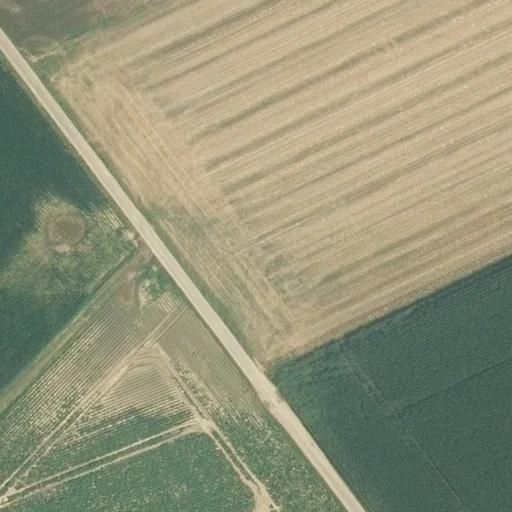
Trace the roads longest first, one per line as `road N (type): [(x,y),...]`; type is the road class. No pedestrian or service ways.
road 1 (track): [(0,39),(355,511)]
road 2 (track): [(0,425),(166,260)]
